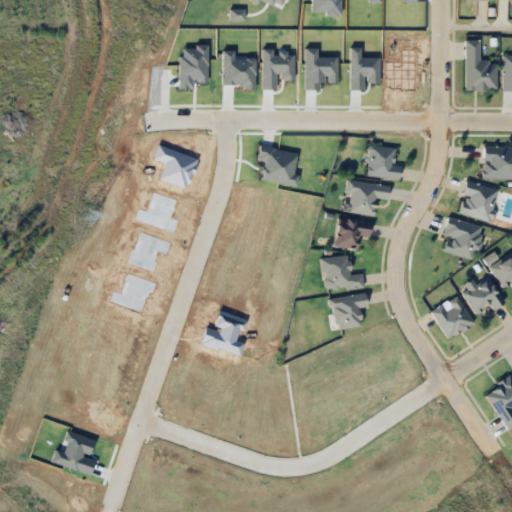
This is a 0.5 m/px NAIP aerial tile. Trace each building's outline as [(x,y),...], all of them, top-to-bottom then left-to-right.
[(463,91),(495,91),(495,61),(478,61),(478,39),(463,39),(463,91)] [(500,91),(511,91),(511,56),(501,56),(500,91)] [(399,166),(391,166),(392,147),(367,146),(365,177),(398,179),(399,166)] [(511,179),(511,146),(481,146),(481,179),(511,179)] [(349,193),(348,213),(372,215),(373,198),(387,199),(388,184),(345,181),(344,192),(349,193)] [(456,213),(489,222),(498,190),(465,181),(456,213)] [(333,246),(356,249),(358,236),(368,238),(370,222),(337,217),(333,246)] [(475,258),(481,225),(445,219),(442,236),(446,237),(443,252),(475,258)] [(511,250),(498,260),(493,254),(484,260),(502,287),(511,280),(511,250)] [(322,290),(362,287),(361,273),(348,274),(347,255),(320,257),(322,290)] [(503,303),(487,278),(461,294),(474,314),(488,305),(491,311),(503,303)] [(328,300),(335,330),(360,324),(356,308),(366,305),(363,291),(328,300)] [(443,303),(442,303),(429,311),(446,339),(472,323),(455,296),(443,303)] [(506,430),(511,426),(511,379),(510,376),(484,392),(506,430)]
